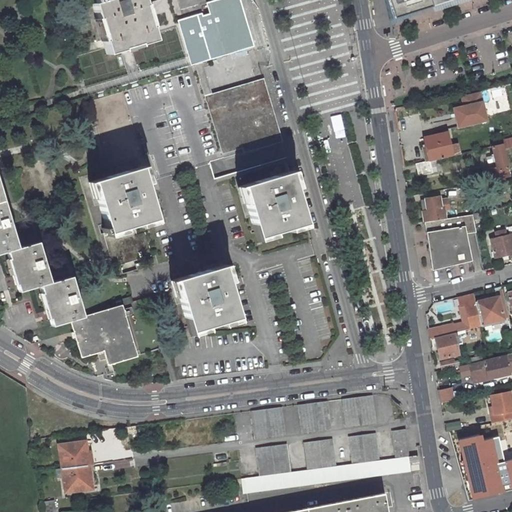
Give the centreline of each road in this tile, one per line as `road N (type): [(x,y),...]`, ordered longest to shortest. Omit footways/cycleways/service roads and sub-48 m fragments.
road 1 (residential): [(0,355),(80,400),(129,410),(418,375)]
road 2 (residential): [(363,369),(261,0)]
road 3 (residential): [(363,369),(116,397),(73,384),(0,341)]
road 4 (residential): [(406,297),(371,60)]
road 5 (unknown): [(245,266),(192,104),(164,96)]
road 6 (unknown): [(234,511),(395,485),(408,511)]
road 7 (residential): [(371,60),(511,17)]
road 8 (residential): [(441,511),(418,375)]
